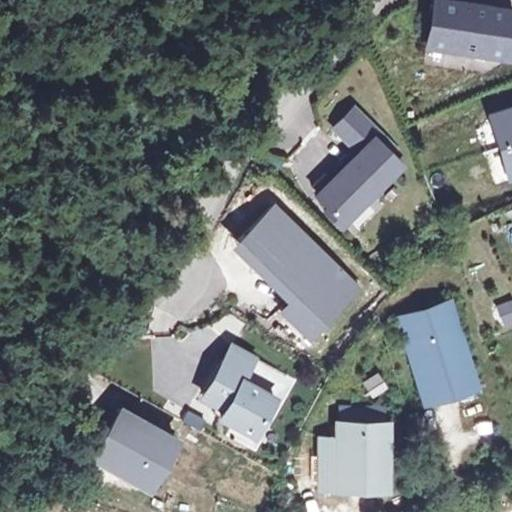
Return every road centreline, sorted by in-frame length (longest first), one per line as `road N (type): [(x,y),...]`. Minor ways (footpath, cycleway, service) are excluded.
road 1 (unclassified): [(365,0),(259,111),(209,177),(167,266)]
road 2 (track): [(167,266),(48,408),(45,446),(57,511)]
